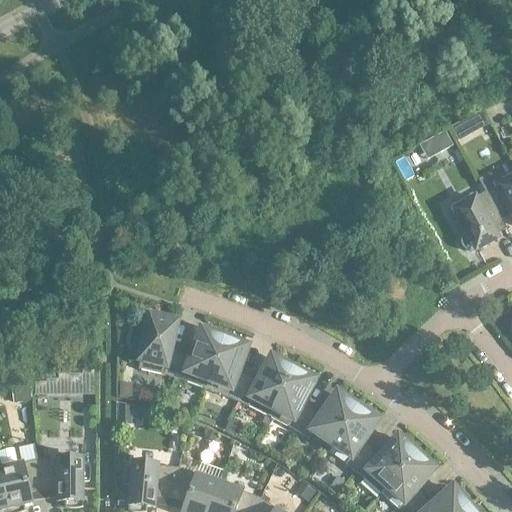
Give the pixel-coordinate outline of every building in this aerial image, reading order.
[(463,121),(450,128),(458,142),(471,135),(463,121)] [(445,132),(430,140),(438,155),(453,147),(445,132)] [(478,181),(485,194),(505,231),(507,230),(499,216),(509,210),(511,216),(511,179),(504,184),(500,179),(495,177),(489,176),(484,178),(478,181)] [(505,231),(485,194),(453,211),(466,235),(464,236),(463,237),(462,239),(461,241),(461,242),(461,244),(461,246),(461,247),(462,248),(463,250),(464,251),(466,252),(468,253),(469,253),(471,254),(472,254),(473,253),(475,253),(498,240),(495,236),(505,231)] [(163,376),(174,380),(181,354),(170,351),(176,327),(173,326),(173,324),(154,319),(154,321),(150,321),(146,338),(142,337),(138,354),(142,355),(139,371),(163,376)] [(193,357),(181,354),(174,380),(185,383),(206,391),(225,341),(208,335),(208,337),(201,334),(193,357)] [(241,347),(225,341),(206,391),(227,399),(238,403),(249,379),(238,374),(246,351),(240,349),(241,347)] [(259,384),(249,379),(238,403),(248,408),(268,418),(293,371),(278,363),(277,365),(271,362),(259,384)] [(48,382),(37,382),(37,394),(95,394),(95,370),(85,370),(85,375),(61,375),(61,379),(48,379),(48,382)] [(308,379),(293,371),(268,418),(289,429),(298,435),(312,412),(302,406),(313,384),(307,381),(308,379)] [(30,381),(13,382),(15,402),(32,400),(30,381)] [(118,385),(118,397),(130,397),(131,385),(118,385)] [(172,389),(168,398),(176,401),(179,392),(172,389)] [(322,418),(312,412),(298,435),(308,441),(313,434),(332,447),(357,409),(343,400),(342,401),(336,397),(322,418)] [(168,401),(166,408),(176,411),(178,405),(168,401)] [(130,408),(118,405),(119,424),(128,423),(130,421),(130,408)] [(371,419),(357,409),(332,447),(350,459),(346,466),(355,473),(371,452),(362,445),(376,425),(370,421),(371,419)] [(227,420),(222,431),(234,436),(239,425),(227,420)] [(208,430),(204,437),(214,441),(217,434),(208,430)] [(381,460),(371,452),(355,473),(364,480),(381,495),(386,489),(416,455),(403,444),(402,445),(397,441),(381,460)] [(386,489),(381,495),(398,510),(399,511),(412,511),(425,500),(416,491),(433,473),(428,468),(429,467),(416,455),(386,489)] [(57,461),(39,462),(44,499),(44,494),(57,494),(57,503),(64,503),(64,509),(67,510),(69,510),(73,511),(75,511),(78,510),(80,510),(83,509),(83,484),(89,484),(89,483),(90,481),(90,479),(91,476),(91,474),(91,472),(90,470),(90,467),(89,465),(83,465),(83,461),(57,461)] [(44,499),(39,462),(22,465),(0,469),(0,475),(8,511),(25,511),(24,508),(32,506),(30,497),(42,494),(43,499),(44,499)] [(169,507),(170,507),(178,470),(159,468),(159,467),(133,465),(132,469),(126,469),(126,470),(125,472),(124,474),(124,476),(124,478),(124,480),(124,483),(124,485),(124,487),(131,488),(128,511),(147,511),(147,509),(155,509),(156,500),(170,502),(169,507)] [(197,477),(178,470),(170,507),(171,507),(172,502),(186,507),(183,511),(209,511),(220,484),(197,476),(197,477)] [(8,511),(0,475),(0,511),(8,511)] [(336,478),(329,487),(336,493),(343,484),(336,478)] [(242,493),(220,484),(209,511),(254,511),(261,500),(242,493)] [(302,484),(296,493),(309,502),(315,493),(302,484)] [(433,508),(425,500),(412,511),(465,511),(469,508),(458,495),(456,497),(452,492),(433,508)] [(277,511),(261,500),(254,511),(278,511),(277,511)]
